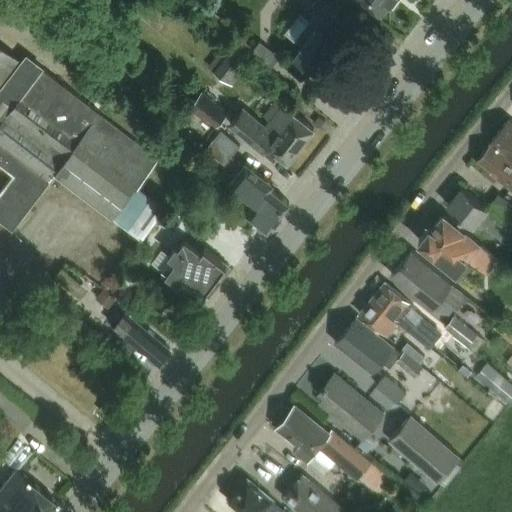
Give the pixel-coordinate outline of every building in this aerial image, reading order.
[(59,0),(18,0),(14,5),(53,38),(74,12),(59,0)] [(295,56),(313,70),(316,66),(319,68),(338,44),(335,42),(336,41),(321,30),(336,10),(322,0),(316,0),(311,7),(317,12),(295,40),(303,46),(295,56)] [(361,0),(381,15),(391,0),(361,0)] [(74,12),(53,38),(61,44),(82,19),(74,12)] [(0,44),(0,163),(14,174),(0,192),(0,217),(13,228),(55,173),(142,239),(165,209),(136,187),(158,159),(100,114),(102,113),(28,56),(23,62),(0,44)] [(214,72),(232,86),(251,61),(232,47),(214,72)] [(217,126),(229,111),(203,90),(191,105),(217,126)] [(244,107),(231,124),(264,151),(269,146),(288,161),(314,128),(281,102),(264,123),(244,107)] [(511,157),(511,120),(509,119),(491,141),(511,157)] [(240,146),(222,131),(207,149),(225,165),(240,146)] [(511,189),(511,159),(490,143),(477,159),(492,171),(491,173),(511,189)] [(268,229),(269,230),(290,203),(270,188),(273,184),(247,163),(230,185),(254,204),(247,213),(268,230),(268,229)] [(511,230),(511,226),(489,208),(463,187),(448,205),(474,226),(479,219),(504,240),(511,230)] [(489,206),(509,221),(511,217),(511,202),(500,193),(489,206)] [(211,232),(224,216),(199,196),(186,212),(211,232)] [(431,226),(419,240),(458,272),(469,258),(481,243),(444,213),(432,228),(431,226)] [(202,251),(186,238),(180,247),(177,245),(170,254),(172,256),(162,269),(180,283),(185,277),(195,285),(195,284),(207,293),(216,281),(215,280),(228,264),(205,247),(202,251)] [(466,295),(452,283),(412,250),(392,274),(432,307),(442,295),(456,307),(466,295)] [(55,276),(80,297),(88,288),(62,267),(55,276)] [(411,332),(418,323),(406,314),(413,305),(386,282),(372,299),(400,322),(411,332)] [(388,336),(399,322),(400,322),(372,299),(360,313),(388,336)] [(115,326),(160,364),(171,350),(142,326),(136,320),(126,312),(115,326)] [(468,345),(478,333),(456,315),(446,327),(468,345)] [(403,353),(357,316),(336,342),(373,372),(383,360),(391,367),(403,353)] [(421,319),(418,323),(411,332),(431,346),(440,334),(421,319)] [(404,350),(407,351),(421,363),(430,352),(413,339),(404,350)] [(425,366),(421,363),(407,351),(398,362),(416,377),(425,366)] [(364,438),(385,412),(335,372),(320,392),(326,397),(321,402),(364,438)] [(377,385),(398,402),(407,392),(386,374),(377,385)] [(491,387),(511,404),(511,402),(511,382),(501,374),(491,387)] [(333,429),(330,433),(296,404),(278,427),(299,444),(295,448),(309,460),(318,448),(358,480),(373,462),(333,429)] [(445,483),(465,459),(411,412),(387,439),(436,482),(439,479),(445,483)] [(0,511),(49,511),(58,502),(16,468),(0,488),(0,511)] [(348,511),(349,511),(303,472),(283,496),(302,511),(348,511)] [(286,511),(247,479),(230,499),(243,510),(243,511),(286,511)]
